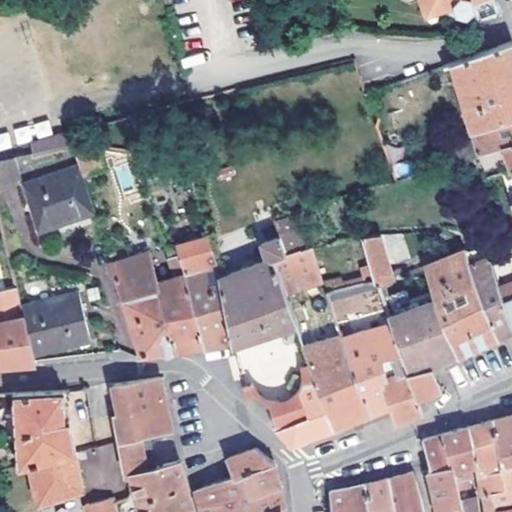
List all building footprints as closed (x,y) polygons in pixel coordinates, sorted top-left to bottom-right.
[(497,0),(479,0),(461,6),(465,18),(500,6),(497,0)] [(500,6),(465,18),(467,23),(502,12),(500,6)] [(511,118),(511,116),(511,115),(511,39),(510,34),(445,57),(474,139),(443,149),(447,161),(505,141),(511,139),(511,118)] [(70,139),(69,135),(66,126),(29,136),(32,149),(70,139)] [(125,141),(69,135),(70,139),(78,161),(79,167),(129,157),(125,141)] [(0,151),(0,177),(18,172),(12,149),(0,151)] [(79,167),(78,161),(21,179),(37,228),(94,210),(79,167)] [(285,253),(302,248),(292,212),(276,217),(280,231),(285,253)] [(185,262),(204,346),(213,345),(231,342),(220,269),(208,231),(177,234),(185,262)] [(220,269),(231,342),(300,322),(294,291),(285,253),(280,231),(263,238),(267,253),(220,269)] [(362,233),(374,275),(376,284),(394,277),(381,233),(362,233)] [(185,262),(177,234),(163,236),(178,281),(159,288),(175,350),(186,349),(204,346),(185,262)] [(491,257),(511,316),(511,238),(493,246),(496,255),(491,257)] [(302,248),(285,253),(294,291),(325,280),(313,244),(302,248)] [(424,265),(432,285),(459,353),(479,344),(498,335),(470,264),(466,248),(424,265)] [(124,300),(159,288),(150,250),(112,263),(124,300)] [(470,264),(498,335),(506,332),(511,329),(511,316),(491,257),(482,259),(470,264)] [(370,312),(384,308),(376,284),(374,275),(328,289),(339,322),(370,312)] [(459,353),(432,285),(405,296),(407,304),(386,313),(389,322),(400,352),(409,376),(433,365),(446,359),(459,353)] [(175,350),(159,288),(124,300),(142,354),(158,352),(175,350)] [(24,317),(32,354),(89,340),(77,290),(20,303),(24,317)] [(384,308),(370,312),(375,326),(389,322),(386,313),(384,308)] [(0,319),(0,364),(6,364),(34,363),(32,354),(24,317),(0,319)] [(349,351),(371,413),(378,411),(388,407),(389,406),(373,362),(400,352),(389,322),(375,326),(344,337),(349,351)] [(313,378),(333,427),(351,421),(371,413),(349,351),(344,337),(342,332),(305,344),(310,365),(313,378)] [(418,400),(409,376),(400,352),(373,362),(389,406),(388,407),(395,422),(406,418),(422,411),(418,400)] [(302,381),(313,378),(310,365),(301,368),(302,377),(302,381)] [(418,400),(442,390),(433,365),(409,376),(418,400)] [(183,511),(191,510),(186,491),(180,461),(156,466),(150,433),(173,430),(161,376),(113,382),(119,411),(114,412),(125,467),(134,465),(138,488),(130,490),(127,497),(113,500),(115,511),(183,511)] [(273,423),(277,427),(309,414),(299,392),(297,390),(288,384),(286,382),(275,385),(272,376),(244,385),(246,392),(247,394),(249,396),(251,397),(253,397),(256,395),(268,402),(276,421),(274,422),(273,423)] [(309,414),(277,427),(292,443),(313,435),(333,427),(313,378),(302,381),(297,390),(299,392),(309,414)] [(82,488),(70,418),(66,418),(64,388),(14,391),(21,463),(34,462),(37,501),(82,488)] [(441,394),(442,390),(418,400),(422,411),(430,404),(441,394)] [(511,413),(505,415),(493,418),(503,466),(511,464),(511,413)] [(505,511),(511,510),(511,507),(503,466),(493,418),(482,421),(469,425),(477,464),(482,494),(484,494),(487,511),(505,511)] [(464,426),(472,465),(477,464),(469,425),(464,426)] [(472,465),(464,426),(451,429),(444,431),(451,463),(456,482),(467,478),(465,467),(472,465)] [(431,467),(451,463),(444,431),(435,433),(422,437),(431,467)] [(231,475),(246,470),(272,460),(256,446),(241,451),(225,456),(231,475)] [(272,460),(246,470),(250,488),(252,493),(281,485),(274,465),(272,460)] [(451,463),(431,467),(428,468),(438,511),(463,511),(460,499),(458,490),(456,482),(451,463)] [(477,464),(472,465),(465,467),(467,478),(456,482),(458,490),(460,499),(477,495),(480,511),(487,511),(484,494),(482,494),(477,464)] [(511,464),(503,466),(511,507),(511,464)] [(246,470),(231,475),(213,482),(194,488),(199,504),(250,488),(246,470)] [(402,473),(387,477),(394,511),(425,511),(413,471),(402,473)] [(394,511),(387,477),(376,480),(367,482),(371,511),(394,511)] [(371,511),(367,482),(346,487),(330,490),(332,511),(371,511)] [(201,511),(270,511),(281,509),(286,508),(282,490),(281,485),(252,493),(250,488),(199,504),(201,511)] [(480,511),(477,495),(460,499),(463,511),(480,511)] [(112,497),(86,503),(87,511),(115,511),(113,500),(112,497)]
